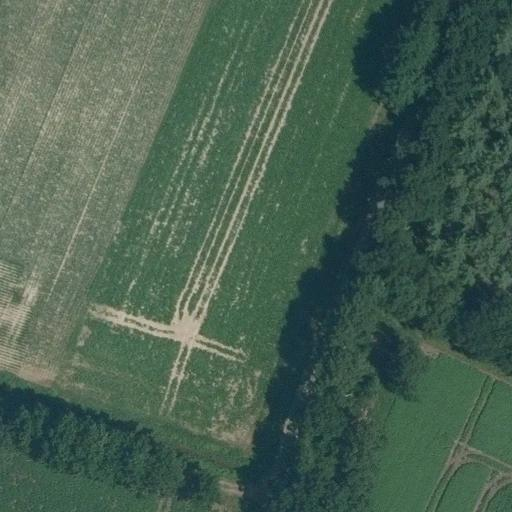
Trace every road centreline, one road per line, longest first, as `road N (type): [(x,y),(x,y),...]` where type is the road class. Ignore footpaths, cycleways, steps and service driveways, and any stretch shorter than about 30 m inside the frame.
road 1 (unclassified): [(272,511),(275,441),(290,372),(437,0)]
road 2 (track): [(273,502),(0,410)]
